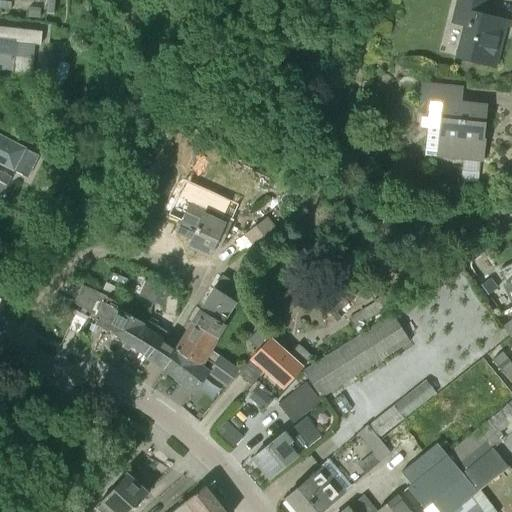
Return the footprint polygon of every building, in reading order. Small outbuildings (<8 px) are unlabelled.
[(461,27),(455,56),(494,66),(505,22),(481,16),(485,0),(455,0),(450,24),(461,27)] [(40,18),(40,8),(28,7),(28,17),(40,18)] [(51,33),(0,28),(0,53),(49,58),(51,33)] [(13,66),(32,69),(33,58),(14,56),(13,66)] [(67,80),(71,64),(60,61),(55,77),(67,80)] [(31,80),(32,69),(13,66),(12,77),(31,80)] [(438,129),(436,157),(482,161),(484,139),(482,139),(485,105),(460,103),(461,88),(419,83),(418,100),(429,101),(427,118),(421,117),(420,127),(438,129)] [(28,150),(0,135),(0,164),(17,172),(28,150)] [(476,184),(478,171),(479,161),(463,159),(462,167),(454,167),(453,171),(447,171),(446,178),(453,179),(452,181),(460,182),(476,184)] [(0,184),(6,188),(12,177),(0,171),(0,184)] [(182,223),(179,231),(192,237),(188,246),(209,256),(214,246),(218,248),(230,222),(215,215),(220,205),(195,194),(191,204),(189,203),(180,222),(182,223)] [(245,234),(253,245),(274,230),(266,218),(245,234)] [(511,284),(511,263),(500,269),(507,283),(511,281),(511,284)] [(403,274),(386,284),(390,290),(373,300),(374,302),(349,317),(358,335),(384,318),(382,314),(398,304),(391,292),(408,282),(403,274)] [(214,288),(213,288),(199,310),(223,324),(223,323),(237,302),(230,297),(237,285),(221,276),(214,288)] [(481,285),(488,295),(498,288),(491,278),(481,285)] [(328,279),(316,290),(325,301),(337,291),(328,279)] [(137,296),(161,306),(169,290),(160,286),(160,287),(145,280),(137,296)] [(119,291),(100,281),(95,291),(114,301),(119,291)] [(275,301),(287,316),(301,304),(288,289),(275,301)] [(175,349),(161,340),(166,333),(145,320),(143,323),(124,311),(125,307),(110,300),(96,320),(151,359),(162,368),(163,366),(164,367),(175,349)] [(78,311),(64,304),(57,318),(71,325),(78,311)] [(191,323),(218,339),(226,325),(223,323),(223,324),(199,310),(191,323)] [(392,313),(384,318),(358,335),(303,370),(320,399),(410,341),(392,313)] [(511,318),(502,326),(510,336),(511,334),(511,318)] [(204,359),(205,360),(211,351),(218,339),(191,323),(175,349),(193,361),(192,361),(200,366),(204,359)] [(88,331),(95,333),(98,327),(91,324),(88,331)] [(270,337),(259,326),(247,341),(258,350),(251,358),(285,386),(310,355),(298,344),(289,354),(270,337)] [(194,392),(207,374),(226,388),(239,370),(219,355),(211,351),(205,360),(204,359),(200,366),(192,361),(193,361),(175,349),(164,367),(163,366),(162,368),(194,392)] [(492,360),(500,369),(510,361),(502,352),(492,360)] [(511,364),(510,361),(500,369),(507,379),(511,374),(511,364)] [(429,384),(437,394),(444,389),(436,379),(429,384)] [(379,438),(437,394),(429,384),(427,380),(369,425),(378,438),(379,438)] [(260,416),(276,398),(256,381),(240,399),(260,416)] [(293,424),(320,402),(304,382),(277,404),(293,424)] [(511,399),(446,454),(411,485),(407,488),(424,509),(432,503),(438,511),(451,511),(471,497),(509,467),(507,465),(511,461),(511,439),(508,443),(502,436),(511,428),(511,399)] [(413,422),(410,417),(402,422),(406,427),(413,422)] [(390,453),(379,438),(378,438),(369,425),(357,434),(372,453),(379,462),(390,453)] [(301,453),(286,432),(252,459),(268,479),(301,453)] [(401,472),(411,485),(446,454),(436,443),(401,472)] [(296,511),(320,511),(343,493),(322,468),(285,498),(296,511)] [(130,511),(147,493),(135,482),(136,481),(126,472),(92,509),(84,502),(75,511),(130,511)] [(224,511),(203,486),(188,499),(171,511),(224,511)] [(406,511),(394,497),(377,511),(378,511),(406,511)] [(481,511),(479,508),(471,497),(451,511),(481,511)] [(479,508),(481,511),(496,511),(489,502),(479,508)]
